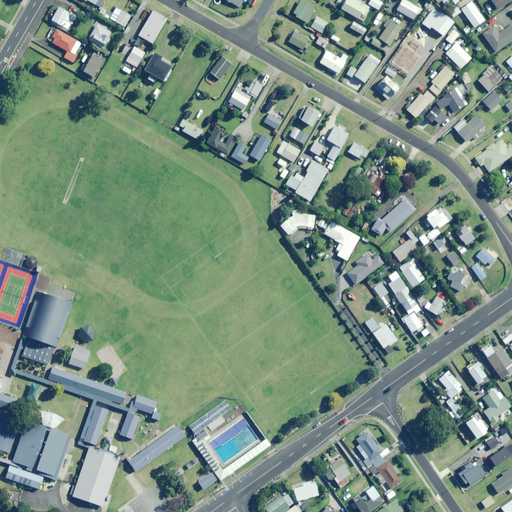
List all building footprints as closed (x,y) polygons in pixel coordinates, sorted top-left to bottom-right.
[(137,3),(131,0),(128,5),(134,9),(137,3)] [(307,23),(316,8),(301,0),(299,0),(292,15),(307,23)] [(365,15),(369,7),(356,0),(345,0),(341,9),(359,19),(361,13),(365,15)] [(379,9),(382,2),(377,0),(370,0),(368,4),(379,9)] [(414,20),(421,9),(404,0),(402,0),(396,10),(414,20)] [(484,20),(471,2),(470,3),(468,0),(464,0),(459,4),(463,8),(461,9),(474,28),(484,20)] [(492,0),(498,9),(511,0),(492,0)] [(103,15),(108,9),(101,4),(97,11),(103,15)] [(69,12),(58,6),(51,19),(67,29),(70,23),(72,24),(76,17),(74,14),(70,12),(69,14),(68,13),(69,12)] [(124,27),(131,16),(114,7),(108,18),(124,27)] [(455,17),(461,11),(457,7),(451,12),(455,17)] [(155,38),(166,19),(152,11),(140,34),(145,37),(147,33),(155,38)] [(442,36),(453,23),(441,12),(430,26),(442,36)] [(377,25),(383,15),(379,13),(373,23),(377,25)] [(322,33),(328,23),(316,16),(310,27),(322,33)] [(389,46),(401,28),(391,21),(382,35),(377,32),(370,42),(378,48),(383,41),(389,46)] [(363,35),(366,29),(353,22),(350,28),(363,35)] [(102,48),(111,33),(97,24),(88,39),(102,48)] [(496,52),(511,40),(511,24),(499,34),(493,26),(483,34),(496,52)] [(77,36),(81,30),(73,25),(69,31),(77,36)] [(75,54),(81,43),(54,29),(44,48),(72,63),(76,55),(75,54)] [(451,44),(459,34),(453,30),(446,39),(451,44)] [(306,42),(308,39),(295,31),(288,42),(305,52),(309,44),(306,42)] [(325,48),(328,41),(320,36),(316,43),(325,48)] [(415,41),(408,36),(395,55),(397,56),(392,63),(408,74),(421,56),(416,53),(418,49),(412,45),(415,41)] [(461,69),(471,58),(456,43),(446,53),(461,69)] [(479,54),(483,50),(479,45),(474,49),(479,54)] [(128,61),(126,65),(134,70),(144,53),(134,47),(128,57),(129,58),(127,61),(128,61)] [(339,73),(346,61),(326,50),(319,62),(339,73)] [(365,82),(379,60),(365,51),(362,56),(366,59),(355,76),(365,82)] [(160,60),(161,57),(154,53),(144,70),(150,73),(146,80),(153,84),(157,78),(163,81),(171,66),(160,60)] [(93,77),(103,60),(92,54),(83,71),(93,77)] [(220,80),(232,64),(221,56),(209,72),(220,80)] [(488,91),(505,75),(494,63),(477,79),(488,91)] [(352,77),(356,70),(351,66),(346,74),(352,77)] [(436,95),(454,74),(445,66),(431,82),(433,84),(429,88),(436,95)] [(393,78),(397,73),(388,67),(385,72),(393,78)] [(467,89),(471,87),(468,82),(471,81),(466,72),(460,76),(467,89)] [(388,100),(399,88),(387,77),(376,88),(388,100)] [(509,93),(511,90),(511,87),(507,82),(502,85),(509,93)] [(462,95),(466,92),(461,84),(435,102),(437,104),(429,109),(435,118),(443,113),(441,109),(448,105),(454,112),(467,103),(462,95)] [(243,109),(250,97),(237,89),(229,101),(243,109)] [(416,118),(434,98),(427,91),(423,96),(421,94),(406,110),(416,118)] [(492,110),(502,100),(494,91),(483,101),(492,110)] [(481,112),(486,107),(481,103),(476,107),(481,112)] [(312,126),(319,112),(307,106),(299,119),(312,126)] [(424,117),(428,121),(432,116),(428,112),(424,117)] [(277,129),(281,120),(269,114),(264,123),(277,129)] [(477,140),(483,134),(480,130),(485,126),(476,116),(457,131),(466,142),(467,141),(468,142),(474,137),(477,140)] [(197,140),(203,131),(182,119),(177,128),(197,140)] [(343,131),(345,128),(337,123),(326,144),(332,148),(326,160),(333,163),(348,134),(343,131)] [(215,148),(226,130),(217,124),(205,143),(215,148)] [(303,144),(308,136),(297,129),(292,138),(303,144)] [(259,161),(272,139),(262,134),(250,156),(259,161)] [(228,155),(237,139),(230,135),(225,144),(221,142),(217,149),(228,155)] [(511,145),(506,149),(500,140),(475,157),(481,166),(484,164),(489,172),(511,155),(511,145)] [(293,162),(300,150),(283,141),(277,153),(293,162)] [(319,155),(323,147),(315,142),(310,151),(319,155)] [(242,154),(246,146),(239,143),(231,156),(245,164),(248,157),(242,154)] [(365,158),(369,151),(353,143),(348,152),(361,159),(363,156),(365,158)] [(310,201),(328,170),(312,161),(301,181),(290,175),(285,184),(295,190),(294,192),(310,201)] [(360,173),(363,169),(359,167),(354,175),(360,179),(362,175),(360,173)] [(385,174),(383,173),(380,178),(374,174),(368,184),(380,192),(392,173),(387,170),(385,174)] [(390,233),(416,209),(406,198),(381,220),(377,217),(370,229),(381,235),(386,228),(390,233)] [(315,216),(301,214),(298,208),(288,215),(290,217),(280,225),(288,235),(299,225),(314,228),(315,216)] [(439,228),(452,219),(445,209),(438,214),(435,210),(425,216),(433,228),(437,225),(439,228)] [(322,227),(325,221),(319,217),(316,223),(322,227)] [(347,261),(360,237),(331,221),(324,234),(343,245),(337,255),(347,261)] [(466,245),(474,238),(464,225),(453,234),(459,242),(462,240),(466,245)] [(432,241),(441,235),(436,228),(427,235),(432,241)] [(424,245),(429,242),(425,237),(420,240),(424,245)] [(438,249),(445,244),(440,238),(434,242),(438,249)] [(400,262),(417,250),(410,239),(393,251),(400,262)] [(2,259),(22,267),(26,255),(6,248),(2,259)] [(491,265),(495,259),(483,249),(476,257),(485,264),(487,262),(491,265)] [(453,267),(459,262),(452,253),(446,257),(453,267)] [(378,256),(372,260),(367,254),(356,262),(358,265),(347,273),(355,284),(384,263),(378,256)] [(36,257),(35,256),(32,256),(30,256),(28,258),(27,260),(27,262),(27,264),(29,266),(31,267),(33,267),(35,267),(37,265),(38,263),(38,261),(38,259),(36,257)] [(414,263),(411,265),(408,262),(399,268),(412,287),(424,279),(414,263)] [(480,280),(486,276),(476,263),(471,267),(480,280)] [(460,292),(468,278),(458,271),(455,275),(451,272),(447,278),(452,281),(449,285),(460,292)] [(406,311),(417,304),(400,277),(389,284),(406,311)] [(381,298),(388,293),(381,283),(373,288),(381,298)] [(73,302),(37,290),(23,335),(28,336),(28,338),(22,336),(19,347),(22,348),(24,348),(22,356),(45,364),(47,361),(49,362),(55,345),(58,346),(73,302)] [(439,316),(447,303),(436,297),(432,305),(427,302),(424,307),(439,316)] [(420,318),(418,319),(414,312),(403,319),(412,332),(417,329),(418,331),(425,327),(420,318)] [(389,346),(397,340),(383,321),(377,325),(372,317),(365,322),(389,354),(393,351),(389,346)] [(89,325),(85,327),(80,327),(80,329),(80,332),(78,335),(81,337),(84,341),(88,340),(92,340),(93,335),(95,332),(91,329),(89,325)] [(511,335),(511,334),(509,335),(507,332),(501,336),(506,344),(511,339),(511,335)] [(90,350),(74,345),(68,363),(84,369),(90,352),(89,352),(90,350)] [(511,355),(508,358),(501,347),(494,352),(489,345),(482,350),(501,378),(511,370),(511,355)] [(95,399),(79,444),(90,448),(91,446),(121,457),(122,454),(108,450),(110,444),(112,445),(114,438),(108,436),(105,443),(107,443),(106,448),(97,446),(110,409),(97,405),(98,400),(130,411),(129,412),(136,414),(137,410),(138,411),(139,408),(135,407),(136,402),(133,401),(131,408),(113,402),(114,400),(106,398),(106,399),(97,396),(97,395),(88,391),(87,393),(76,389),(76,387),(62,383),(62,384),(15,368),(22,348),(19,347),(10,373),(16,375),(17,372),(95,399)] [(482,370),(484,368),(478,360),(470,366),(472,368),(468,371),(478,384),(487,378),(482,370)] [(128,391),(55,366),(50,379),(62,383),(76,387),(88,391),(97,395),(106,398),(114,400),(124,404),(128,391)] [(455,385),(459,382),(449,371),(438,380),(453,397),(460,391),(455,385)] [(24,396),(29,380),(16,376),(11,392),(24,396)] [(117,379),(111,377),(109,383),(115,385),(117,379)] [(41,384),(31,381),(26,397),(36,400),(41,384)] [(505,397),(500,400),(493,390),(482,397),(489,407),(483,412),(491,424),(499,419),(497,416),(511,406),(505,397)] [(430,404),(433,402),(426,391),(415,399),(420,406),(428,401),(430,404)] [(0,392),(0,406),(11,410),(15,398),(0,392)] [(158,401),(139,394),(136,402),(135,407),(139,408),(155,413),(153,418),(161,420),(163,413),(155,411),(158,401)] [(270,445),(266,438),(222,469),(202,442),(210,437),(206,431),(202,433),(200,430),(231,408),(225,399),(198,419),(188,425),(192,431),(196,437),(192,440),(221,481),(270,445)] [(54,412),(49,411),(40,411),(43,426),(25,419),(11,460),(0,456),(0,449),(10,453),(20,421),(0,415),(0,460),(18,467),(18,468),(9,465),(5,478),(39,489),(43,477),(22,469),(22,468),(56,480),(72,435),(54,429),(64,419),(60,416),(54,412)] [(136,414),(129,412),(121,434),(134,438),(141,416),(136,414)] [(477,438),(488,431),(476,415),(465,422),(477,438)] [(144,423),(140,430),(149,435),(153,429),(144,423)] [(303,438),(319,427),(316,423),(309,429),(308,428),(300,434),(303,438)] [(469,445),(476,440),(464,424),(457,429),(469,445)] [(130,455),(125,458),(135,472),(184,436),(177,425),(131,458),(130,455)] [(387,447),(382,452),(367,431),(356,439),(360,444),(357,447),(365,459),(363,460),(367,465),(372,462),(376,467),(384,461),(382,458),(390,452),(387,447)] [(491,449),(503,440),(499,435),(500,434),(498,431),(485,441),(491,449)] [(450,456),(460,449),(456,442),(445,449),(450,456)] [(511,445),(506,449),(504,447),(489,457),(495,466),(510,456),(510,455),(511,453),(511,445)] [(121,457),(91,446),(90,448),(77,485),(74,495),(104,506),(121,457)] [(198,461),(195,457),(186,464),(188,468),(198,461)] [(350,474),(339,458),(329,465),(333,471),(326,476),(330,481),(334,478),(340,488),(349,482),(345,477),(350,474)] [(480,479),(486,475),(474,459),(456,471),(464,483),(467,481),(469,485),(479,478),(480,479)] [(391,489),(403,481),(388,460),(373,471),(375,474),(379,471),(380,472),(376,475),(382,484),(386,481),(391,489)] [(510,494),(511,492),(511,467),(501,475),(502,477),(492,484),(499,494),(507,488),(510,494)] [(216,479),(211,472),(197,482),(203,489),(216,479)] [(315,482),(309,484),(309,482),(302,484),(303,486),(293,489),(297,501),(319,495),(315,482)] [(361,511),(369,511),(384,501),(372,486),(365,491),(366,493),(351,504),(354,509),(358,507),(361,511)] [(267,511),(281,511),(294,503),(285,491),(264,507),(267,511)] [(486,508),(494,502),(490,496),(481,501),(486,508)] [(401,511),(403,510),(395,499),(386,505),(386,504),(375,511),(401,511)] [(511,511),(511,499),(501,507),(503,511),(511,511)]
